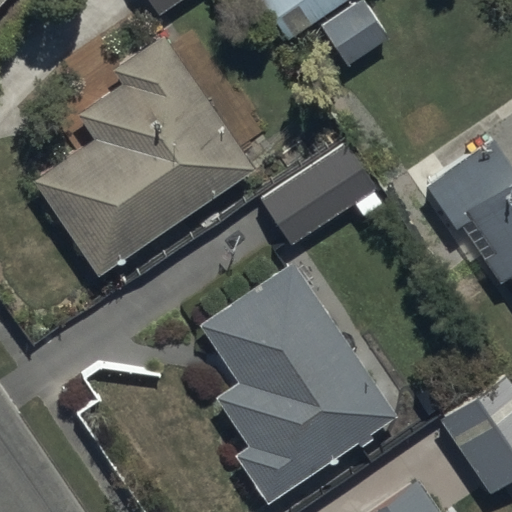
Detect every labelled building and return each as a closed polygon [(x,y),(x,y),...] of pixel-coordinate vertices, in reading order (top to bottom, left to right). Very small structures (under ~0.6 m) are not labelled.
[(263,0),(284,30),(328,0),(263,0)] [(360,0),(321,26),(347,65),(389,38),(363,0),(360,0)] [(89,128),(28,165),(92,263),(254,158),(166,23),(108,58),(118,74),(73,102),(89,128)] [(511,265),(511,157),(489,122),(421,167),(454,218),(471,206),(493,239),(482,246),(500,272),(511,265)] [(345,140),(260,200),(291,243),(376,183),(345,140)] [(396,402),(288,246),(194,311),(236,372),(213,388),(246,434),(231,444),(265,493),(396,402)] [(511,376),(499,359),(437,405),(490,478),(511,462),(511,376)] [(447,511),(415,465),(348,511),(447,511)]
